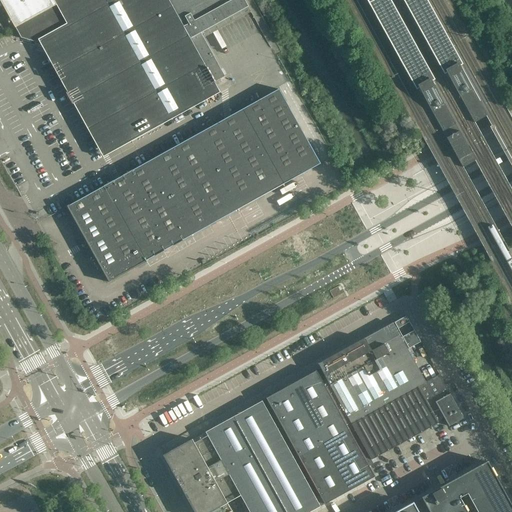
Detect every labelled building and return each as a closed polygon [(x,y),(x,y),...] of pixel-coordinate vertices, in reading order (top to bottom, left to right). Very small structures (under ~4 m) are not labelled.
[(249,10),(243,0),(0,0),(15,28),(21,39),(36,43),(52,34),(63,38),(71,33),(131,142),(220,93),(215,85),(229,78),(205,35),(249,10)] [(463,167),(475,160),(476,160),(472,153),(468,146),(460,131),(458,128),(430,78),(418,85),(429,106),(445,135),(447,138),(448,140),(457,156),(463,167)] [(320,164),(279,89),(67,207),(109,282),(320,164)] [(476,118),(473,119),(474,122),(475,122),(486,115),(487,115),(486,112),(476,118)] [(452,164),(457,161),(456,159),(454,155),(444,161),(447,167),(452,164)] [(344,293),(340,285),(338,287),(329,291),(333,299),(344,293)] [(408,349),(420,342),(406,316),(394,323),(408,349)] [(318,364),(326,379),(351,424),(425,382),(399,336),(392,323),(365,339),(364,339),(318,364)] [(351,424),(326,379),(322,382),(316,371),(293,384),(325,441),(352,426),(351,424)] [(437,422),(444,419),(433,400),(448,392),(439,375),(425,382),(351,424),(352,426),(371,460),(371,459),(438,423),(437,422)] [(325,441),(293,384),(266,399),(298,456),(325,441)] [(463,419),(448,392),(433,400),(444,419),(449,427),(463,419)] [(310,511),(320,507),(262,401),(205,432),(207,436),(227,472),(240,496),(248,511),(310,511)] [(352,426),(325,441),(298,456),(324,504),(374,477),(369,467),(373,464),(371,460),(352,426)] [(227,472),(207,436),(194,443),(192,440),(185,444),(170,452),(166,454),(182,484),(180,485),(182,489),(185,488),(188,494),(227,472)] [(423,511),(511,511),(511,507),(487,462),(417,501),(423,511)] [(227,472),(188,494),(197,511),(211,511),(220,507),(220,508),(227,504),(227,503),(240,496),(227,472)] [(423,511),(417,501),(417,502),(413,504),(412,504),(396,511),(423,511)]
